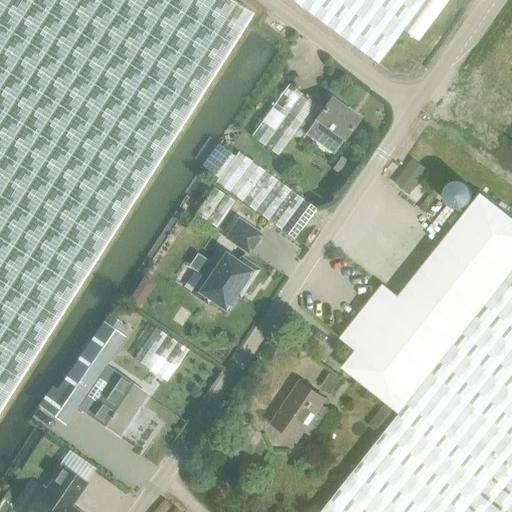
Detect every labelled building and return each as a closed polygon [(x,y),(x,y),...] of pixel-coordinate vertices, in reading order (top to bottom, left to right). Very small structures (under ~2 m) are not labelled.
[(0,0),(0,417),(255,17),(229,0),(0,0)] [(285,0),(375,66),(424,0),(285,0)] [(301,124),(313,106),(295,93),(282,110),(301,124)] [(342,143),(358,121),(331,101),(315,122),(313,120),(302,136),(331,156),(341,142),(342,143)] [(237,153),(215,182),(293,240),(315,210),(237,153)] [(341,157),(332,170),(345,179),(354,166),(341,157)] [(412,159),(400,175),(416,188),(428,172),(412,159)] [(212,188),(195,214),(216,228),(234,202),(212,188)] [(381,289),(338,342),(354,354),(340,371),(398,417),(511,273),(511,224),(478,198),(396,301),(381,289)] [(236,223),(226,238),(246,252),(247,253),(248,254),(261,235),(239,219),(236,223)] [(203,275),(190,293),(207,305),(210,300),(224,309),(242,284),(246,286),(243,290),(244,290),(258,270),(242,258),(241,258),(238,263),(225,254),(208,279),(203,275)] [(511,511),(511,273),(398,417),(321,511),(511,511)] [(134,290),(126,302),(138,310),(146,297),(134,290)] [(64,421),(123,337),(104,323),(44,407),(64,421)] [(144,367),(166,335),(155,329),(134,360),(144,367)] [(166,335),(153,354),(175,368),(187,350),(166,335)] [(103,368),(75,408),(118,438),(146,399),(103,368)] [(297,443),(325,400),(300,383),(272,426),(297,443)] [(26,511),(80,511),(70,505),(86,482),(63,466),(47,489),(44,486),(26,511)]
